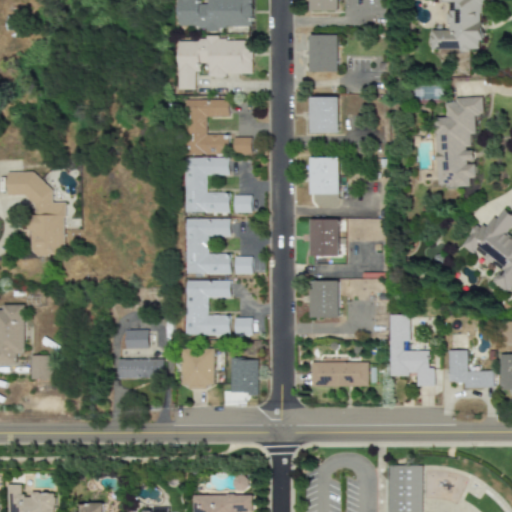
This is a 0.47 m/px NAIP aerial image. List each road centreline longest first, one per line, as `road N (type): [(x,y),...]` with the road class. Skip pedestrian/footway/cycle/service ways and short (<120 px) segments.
road 1 (tertiary): [(0,434),(511,432)]
road 2 (residential): [(278,434),(277,0)]
